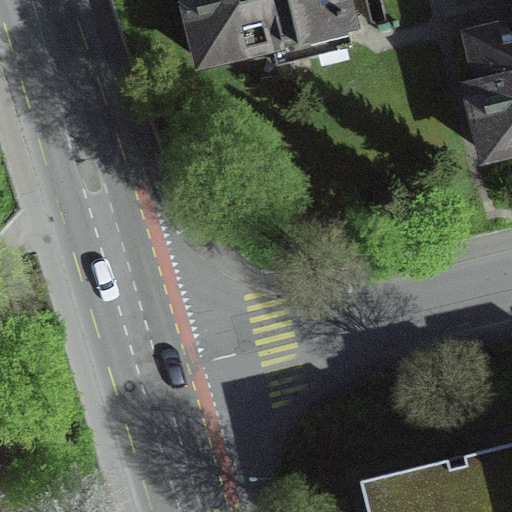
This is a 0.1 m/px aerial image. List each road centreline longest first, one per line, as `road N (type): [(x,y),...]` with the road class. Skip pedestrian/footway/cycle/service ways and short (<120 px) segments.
road 1 (secondary): [(30,0),(146,376)]
road 2 (residential): [(146,376),(511,282)]
road 3 (secondary): [(146,376),(191,511)]
